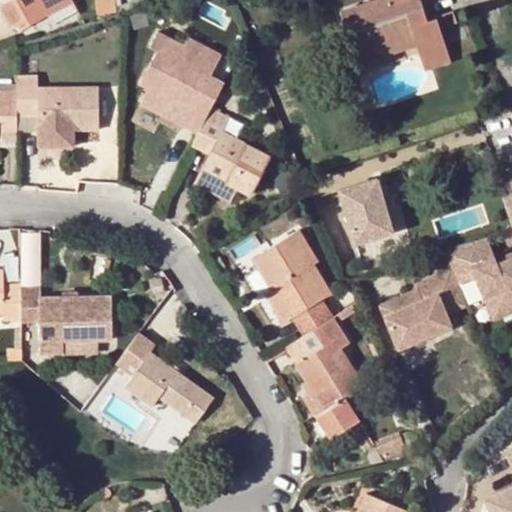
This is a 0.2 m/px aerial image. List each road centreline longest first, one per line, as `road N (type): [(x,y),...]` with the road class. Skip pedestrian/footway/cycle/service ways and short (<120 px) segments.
road 1 (residential): [(0,208),(53,201),(194,260),(278,385),(284,479),(248,511)]
road 2 (residential): [(438,511),(458,437),(511,380)]
